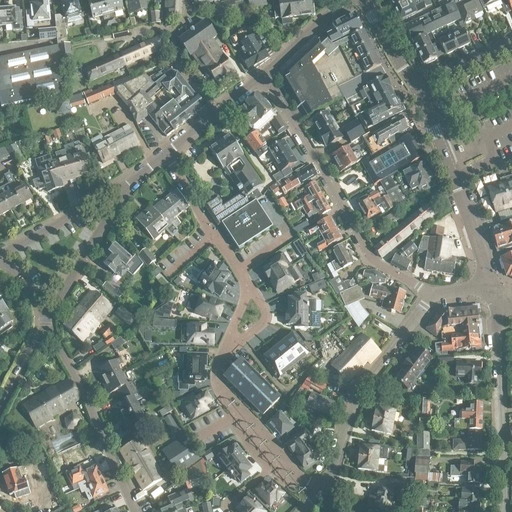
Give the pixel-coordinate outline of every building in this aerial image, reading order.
[(64,19),(67,18),(68,23),(82,19),(81,15),(77,0),(71,0),(60,3),(64,19)] [(113,32),(111,26),(104,0),(87,0),(93,19),(103,17),(107,33),(113,32)] [(121,0),(104,0),(111,26),(117,25),(114,14),(124,11),(121,0)] [(127,2),(130,15),(148,10),(145,0),(132,0),(132,1),(127,2)] [(180,15),(180,0),(167,0),(167,15),(180,15)] [(241,0),(234,2),(237,15),(240,15),(238,6),(243,5),(244,8),(248,7),(244,0),(241,0)] [(244,0),(248,7),(249,9),(267,6),(267,7),(270,7),(273,7),(275,20),(282,19),(283,26),(292,25),(291,20),(295,19),(292,0),(244,0)] [(292,0),(295,19),(315,17),(313,3),(316,3),(318,0),(292,0)] [(388,0),(389,3),(393,10),(413,0),(388,0)] [(413,0),(393,10),(399,22),(404,20),(403,19),(432,5),(429,0),(413,0)] [(454,2),(462,20),(464,24),(475,19),(474,16),(483,12),(477,0),(469,0),(463,3),(461,0),(459,0),(455,2),(454,2)] [(479,0),(483,7),(485,6),(486,8),(501,1),(506,14),(511,12),(511,13),(511,11),(507,0),(479,0)] [(417,21),(405,26),(413,43),(432,34),(458,22),(462,20),(454,2),(455,2),(455,1),(449,4),(442,8),(439,10),(417,21)] [(34,27),(34,22),(50,21),(48,2),(38,3),(39,4),(31,5),(32,11),(26,12),(27,28),(34,27)] [(216,5),(216,6),(218,17),(233,14),(233,16),(237,15),(234,2),(220,5),(220,4),(216,5)] [(19,8),(5,9),(7,26),(13,26),(13,32),(23,31),(22,13),(19,13),(19,8)] [(160,23),(159,12),(151,13),(153,24),(160,23)] [(333,27),(326,33),(331,44),(339,40),(340,40),(362,29),(354,15),(332,26),(333,27)] [(55,16),(56,29),(57,40),(58,45),(68,43),(66,25),(62,25),(61,16),(55,16)] [(216,37),(205,21),(185,36),(180,39),(179,40),(191,56),(192,55),(209,78),(211,76),(218,85),(223,81),(223,82),(236,73),(212,40),(216,37)] [(238,46),(244,56),(237,60),(245,74),(249,72),(248,71),(252,69),(254,71),(269,59),(267,56),(272,53),(256,24),(246,31),(241,23),(237,26),(240,33),(230,40),(230,41),(233,47),(235,48),(238,46)] [(40,41),(57,40),(56,29),(39,31),(40,41)] [(112,38),(112,40),(114,40),(129,36),(128,29),(112,33),(112,38)] [(457,30),(450,33),(452,36),(458,50),(471,44),(469,41),(468,39),(465,31),(464,30),(462,31),(459,33),(457,30)] [(351,38),(356,49),(368,44),(363,32),(351,38)] [(450,32),(437,38),(439,43),(439,42),(442,48),(439,50),(442,56),(446,55),(458,50),(452,36),(450,33),(450,32)] [(432,34),(413,43),(418,53),(422,61),(424,66),(437,59),(440,57),(437,51),(437,50),(435,46),(437,45),(432,34)] [(290,78),(279,84),(294,110),(300,107),(307,118),(344,98),(346,101),(363,92),(362,90),(368,87),(367,86),(386,77),(380,68),(379,65),(366,72),(356,49),(351,38),(332,48),(325,40),(321,44),(319,40),(286,71),(290,78)] [(158,39),(120,56),(124,67),(162,50),(158,39)] [(71,43),(58,45),(58,47),(61,62),(73,60),(71,43)] [(366,72),(379,65),(371,50),(368,44),(356,49),(366,72)] [(0,58),(0,83),(61,69),(58,47),(0,58)] [(89,82),(124,67),(120,56),(85,71),(89,82)] [(63,80),(61,69),(0,83),(0,102),(1,108),(64,94),(61,80),(63,80)] [(142,72),(113,84),(116,95),(127,108),(144,94),(144,93),(153,84),(144,74),(143,74),(142,72)] [(179,108),(189,121),(205,107),(177,73),(162,85),(168,93),(174,89),(181,98),(176,102),(175,103),(179,108)] [(349,109),(350,108),(390,89),(391,88),(386,77),(367,86),(368,87),(362,90),(363,92),(346,101),(349,109)] [(83,93),(88,106),(111,96),(111,97),(116,95),(113,84),(112,84),(92,93),(91,90),(83,93)] [(144,93),(144,94),(174,131),(186,122),(176,110),(179,108),(175,103),(176,102),(175,100),(164,109),(156,99),(159,96),(156,93),(160,90),(155,84),(154,85),(153,84),(144,93)] [(390,89),(350,108),(355,118),(358,117),(395,99),(390,89)] [(50,113),(56,111),(57,117),(72,113),(71,109),(86,105),(82,94),(68,97),(53,100),(47,102),(50,113)] [(127,108),(129,109),(137,125),(149,116),(166,137),(174,131),(144,94),(127,108)] [(252,128),(256,133),(245,141),(255,154),(256,154),(266,146),(267,146),(258,133),(262,136),(266,132),(271,128),(268,125),(271,122),(272,121),(278,131),(284,127),(278,116),(275,118),(271,113),(271,112),(257,96),(256,97),(246,105),(247,106),(238,114),(251,129),(252,128)] [(342,99),(339,101),(339,103),(341,108),(344,108),(346,107),(347,104),(344,100),(342,99)] [(368,130),(372,128),(401,113),(395,99),(358,117),(366,130),(368,129),(368,130)] [(312,122),(319,134),(320,134),(337,124),(332,117),(330,118),(328,113),(312,122)] [(345,119),(341,113),(336,116),(339,122),(345,119)] [(368,152),(371,158),(397,143),(394,138),(408,130),(406,127),(403,118),(404,117),(403,114),(402,114),(360,139),(368,152)] [(320,141),(322,141),(326,147),(342,138),(340,135),(344,133),(351,143),(365,135),(357,121),(343,130),(342,129),(338,132),(338,131),(340,130),(337,124),(320,134),(319,134),(318,134),(319,135),(318,137),(320,141)] [(129,126),(111,135),(121,154),(138,145),(129,126)] [(52,132),(55,140),(62,137),(59,130),(52,132)] [(41,135),(43,139),(45,146),(51,144),(48,137),(47,133),(41,135)] [(113,158),(121,154),(111,135),(104,140),(101,135),(90,140),(93,145),(103,165),(113,159),(113,158)] [(366,160),(361,164),(374,186),(378,184),(380,183),(423,158),(410,135),(397,143),(371,158),(366,160)] [(224,169),(241,194),(244,199),(257,190),(263,186),(243,157),(244,156),(230,136),(210,150),(223,170),(224,169)] [(269,152),(268,152),(273,161),(274,162),(276,161),(290,152),(285,145),(284,146),(282,142),(268,150),(269,152)] [(16,145),(7,150),(16,168),(17,167),(20,165),(22,165),(26,163),(16,145)] [(269,152),(268,150),(266,146),(256,154),(255,154),(256,155),(259,159),(268,152),(269,152)] [(332,160),(335,166),(344,160),(359,152),(361,151),(358,146),(350,151),(348,148),(331,158),(332,160)] [(75,148),(77,154),(76,155),(78,160),(83,176),(91,174),(84,153),(82,153),(79,147),(75,148)] [(4,148),(0,149),(0,152),(3,160),(10,157),(4,148)] [(59,178),(62,184),(83,176),(78,160),(76,155),(67,157),(65,151),(55,154),(57,160),(56,160),(52,162),(53,164),(57,178),(58,177),(59,178)] [(290,152),(274,162),(283,177),(291,172),(289,169),(295,165),(292,161),(294,159),(290,152)] [(357,164),(357,163),(364,159),(359,152),(344,160),(335,166),(340,174),(357,164)] [(423,158),(380,183),(386,193),(391,191),(429,172),(424,163),(426,163),(423,158)] [(40,190),(46,188),(48,194),(63,188),(62,184),(59,178),(58,177),(57,178),(53,164),(52,162),(37,167),(42,181),(36,183),(38,188),(39,188),(40,190)] [(293,173),(300,186),(316,176),(311,166),(301,172),(297,175),(295,172),(293,173)] [(391,191),(400,206),(421,194),(429,190),(437,186),(434,181),(433,181),(429,172),(391,191)] [(9,173),(4,176),(9,184),(21,206),(32,200),(24,185),(18,189),(14,183),(15,183),(9,173)] [(274,195),(282,189),(285,195),(300,186),(293,173),(286,177),(277,183),(271,187),(269,188),(273,193),(274,195)] [(487,187),(495,214),(511,209),(511,175),(506,178),(500,180),(501,183),(487,187)] [(296,212),(303,208),(311,203),(323,197),(315,183),(303,189),(307,195),(292,204),(296,212)] [(0,188),(0,193),(0,194),(10,212),(21,206),(9,184),(0,188)] [(177,189),(155,207),(161,214),(164,214),(176,228),(181,224),(180,224),(181,224),(176,218),(180,215),(189,208),(177,189)] [(257,190),(244,199),(241,194),(222,206),(216,198),(215,199),(210,193),(201,199),(205,205),(204,205),(218,227),(222,225),(256,202),(262,198),(257,190)] [(369,196),(356,203),(361,212),(386,197),(383,192),(380,194),(378,194),(377,191),(369,195),(369,196)] [(386,197),(361,212),(366,220),(379,213),(376,209),(381,206),(386,214),(400,206),(391,191),(386,193),(388,196),(386,197)] [(0,194),(0,217),(10,212),(0,194)] [(421,201),(418,196),(413,199),(416,205),(421,201)] [(311,203),(303,208),(309,219),(317,214),(319,217),(331,211),(323,197),(311,203)] [(288,206),(283,198),(277,202),(282,210),(288,206)] [(256,202),(222,225),(234,243),(230,246),(233,252),(238,249),(239,250),(273,227),(256,202)] [(172,238),(174,236),(179,231),(176,228),(164,214),(161,214),(155,207),(153,208),(151,206),(136,219),(154,242),(166,231),(172,238)] [(407,237),(433,215),(425,206),(399,227),(407,237)] [(392,211),(387,214),(390,220),(395,217),(392,211)] [(385,223),(390,220),(387,214),(382,217),(385,223)] [(318,232),(321,237),(336,229),(331,218),(308,230),(311,236),(318,232)] [(492,230),(495,241),(511,235),(511,221),(510,222),(511,223),(509,224),(509,225),(492,230)] [(307,222),(293,229),(296,235),(310,227),(307,222)] [(365,226),(369,232),(374,229),(370,223),(365,226)] [(381,259),(407,237),(399,227),(373,249),(381,259)] [(427,253),(424,270),(454,275),(456,260),(450,259),(452,242),(442,240),(443,229),(433,227),(431,238),(423,237),(417,254),(425,255),(425,252),(427,253)] [(319,252),(342,239),(336,229),(321,237),(324,242),(316,247),(319,252)] [(174,236),(181,244),(186,239),(179,231),(174,236)] [(300,240),(306,237),(303,231),(297,235),(300,240)] [(511,235),(495,241),(498,252),(502,251),(511,247),(511,235)] [(293,244),(296,249),(302,246),(299,240),(293,244)] [(389,262),(392,264),(391,264),(406,272),(406,270),(409,272),(411,268),(409,267),(411,263),(407,261),(407,259),(418,251),(410,242),(400,250),(395,255),(396,255),(395,258),(392,257),(389,262)] [(136,255),(132,260),(115,245),(108,252),(110,254),(102,264),(115,276),(116,275),(121,279),(127,273),(132,277),(143,265),(136,255)] [(327,266),(334,280),(339,277),(336,272),(342,269),(352,264),(352,263),(354,262),(350,254),(348,255),(343,246),(332,251),(337,261),(331,264),(331,263),(327,266)] [(156,261),(146,249),(138,256),(147,268),(156,261)] [(511,255),(501,259),(504,271),(511,268),(511,255)] [(270,278),(271,280),(287,269),(279,256),(271,262),(273,264),(264,270),(266,272),(264,273),(268,279),(270,278)] [(200,258),(195,263),(199,266),(204,261),(200,258)] [(203,272),(206,274),(207,274),(223,285),(224,284),(226,281),(230,275),(225,272),(226,270),(219,265),(218,267),(210,262),(203,272)] [(291,266),(287,269),(271,280),(273,283),(271,284),(278,294),(300,280),(291,266)] [(356,275),(354,277),(358,286),(370,281),(376,284),(385,283),(386,279),(378,273),(373,272),(365,272),(363,277),(356,275)] [(220,297),(223,292),(226,289),(227,287),(223,285),(207,274),(206,274),(200,284),(206,288),(205,290),(212,295),(213,293),(220,297)] [(319,276),(318,274),(312,276),(314,282),(321,280),(325,278),(322,274),(319,276)] [(334,280),(328,284),(332,291),(344,284),(344,283),(339,276),(339,277),(334,280)] [(173,283),(177,286),(182,282),(178,278),(173,283)] [(110,279),(102,287),(118,301),(125,293),(110,279)] [(335,292),(337,295),(349,290),(344,284),(332,291),(334,293),(335,292)] [(336,296),(342,305),(344,308),(358,302),(365,299),(364,299),(359,286),(358,286),(352,289),(349,290),(337,295),(336,296)] [(373,286),(370,298),(389,303),(392,292),(373,286)] [(393,291),(392,292),(389,303),(390,303),(387,311),(399,314),(405,294),(393,291)] [(167,301),(162,293),(156,297),(162,305),(167,301)] [(90,294),(76,311),(96,329),(112,309),(96,294),(90,294)] [(288,312),(288,313),(312,313),(312,314),(316,314),(316,300),(306,300),(306,295),(294,295),(294,299),(288,298),(288,308),(288,312)] [(211,318),(211,316),(218,318),(219,318),(223,305),(201,298),(200,299),(191,296),(187,309),(196,312),(195,313),(211,318)] [(358,302),(344,308),(347,311),(352,319),(358,328),(369,316),(358,302)] [(0,331),(5,328),(8,331),(13,328),(13,324),(12,323),(13,322),(6,313),(7,312),(2,305),(0,306),(0,331)] [(116,312),(126,321),(132,314),(122,306),(116,312)] [(446,328),(442,329),(443,333),(479,329),(477,309),(456,311),(457,320),(445,321),(446,328)] [(91,335),(96,329),(76,311),(64,326),(82,343),(90,334),(91,335)] [(442,329),(446,328),(445,321),(457,320),(456,311),(438,313),(439,315),(436,316),(426,330),(435,337),(442,329)] [(312,328),(312,314),(312,313),(288,313),(286,313),(286,315),(286,318),(286,326),(294,326),(294,328),(312,328)] [(177,322),(153,320),(153,327),(175,329),(177,322)] [(100,334),(106,339),(116,329),(110,323),(100,333),(100,334)] [(213,342),(214,342),(214,333),(209,333),(205,332),(206,326),(188,326),(188,327),(187,342),(187,344),(207,345),(209,345),(213,345),(213,342)] [(345,331),(341,327),(335,333),(339,337),(345,331)] [(441,333),(442,343),(480,339),(479,329),(443,333),(441,333)] [(115,351),(130,341),(125,334),(111,345),(115,351)] [(295,334),(284,343),(292,352),(302,343),(295,334)] [(381,352),(362,335),(348,349),(364,365),(366,362),(369,365),(381,352)] [(110,337),(109,337),(106,340),(94,349),(97,354),(115,342),(110,337)] [(156,339),(149,343),(149,344),(152,350),(153,351),(159,347),(160,346),(157,340),(156,339)] [(447,355),(447,352),(465,350),(466,351),(468,351),(469,350),(481,349),(480,339),(442,343),(441,343),(441,344),(435,345),(436,355),(438,357),(447,355)] [(275,350),(273,351),(281,361),(292,352),(284,343),(282,344),(275,350)] [(292,352),(299,361),(310,353),(302,343),(292,352)] [(347,382),(364,365),(348,349),(331,367),(347,382)] [(418,349),(410,359),(424,370),(432,360),(418,349)] [(273,351),(263,360),(270,370),(281,361),(273,351)] [(292,352),(281,361),(288,370),(290,369),(297,363),(299,361),(292,352)] [(184,356),(183,370),(204,370),(205,367),(206,367),(207,355),(188,354),(188,356),(184,356)] [(99,377),(102,384),(122,374),(118,366),(123,364),(121,359),(94,372),(97,378),(99,377)] [(401,369),(402,370),(416,380),(424,370),(410,359),(409,359),(401,369)] [(270,370),(278,379),(288,370),(281,361),(270,370)] [(236,372),(244,380),(252,371),(244,363),(240,367),(236,372)] [(480,364),(457,363),(456,378),(466,378),(466,385),(477,385),(477,381),(480,381),(480,364)] [(204,372),(204,370),(183,370),(179,370),(178,383),(179,383),(179,391),(188,391),(188,385),(194,386),(194,382),(204,383),(204,380),(206,380),(206,373),(204,373),(204,372)] [(408,391),(416,380),(402,370),(394,380),(408,391)] [(244,380),(252,388),(261,379),(252,371),(244,380)] [(227,380),(235,388),(244,380),(236,372),(232,376),(227,380)] [(117,391),(120,396),(136,388),(133,382),(128,385),(122,374),(102,384),(105,390),(104,391),(107,396),(117,391)] [(310,376),(304,384),(310,388),(321,395),(326,386),(310,376)] [(252,388),(260,396),(269,388),(261,379),(252,388)] [(70,380),(22,406),(36,429),(53,420),(51,417),(82,399),(70,380)] [(235,388),(244,396),(252,388),(244,380),(235,388)] [(116,412),(120,419),(140,409),(137,401),(142,399),(137,390),(136,388),(120,396),(123,402),(112,407),(115,413),(116,412)] [(244,396),(252,405),(260,396),(252,388),(244,396)] [(260,396),(268,404),(273,400),(277,396),(269,388),(260,396)] [(288,409),(292,414),(296,408),(306,391),(301,388),(288,409)] [(208,411),(207,410),(205,407),(209,405),(212,404),(206,394),(200,397),(195,399),(192,394),(185,398),(188,403),(187,404),(183,406),(187,413),(190,417),(191,420),(198,416),(208,411)] [(335,404),(311,395),(306,407),(330,417),(335,404)] [(252,405),(260,413),(264,409),(268,404),(260,396),(252,405)] [(419,416),(419,418),(430,418),(430,398),(420,398),(419,416)] [(462,410),(461,420),(482,421),(483,404),(469,403),(469,410),(466,410),(462,410)] [(162,417),(163,417),(172,411),(169,406),(159,412),(162,417)] [(372,417),(374,419),(374,420),(393,423),(395,412),(376,408),(375,412),(373,413),(372,417)] [(144,415),(140,409),(120,419),(123,425),(122,426),(125,432),(151,418),(149,413),(144,415)] [(270,425),(274,429),(275,429),(277,432),(280,435),(280,436),(285,431),(287,433),(293,429),(280,414),(270,423),(271,425),(270,425)] [(172,415),(167,417),(177,433),(181,431),(172,415)] [(403,421),(403,426),(411,428),(411,426),(417,427),(419,418),(419,416),(413,415),(412,423),(403,421)] [(431,418),(430,418),(419,418),(417,427),(430,427),(431,418)] [(371,425),(372,427),(372,431),(391,435),(393,423),(374,420),(371,421),(371,425)] [(457,429),(482,431),(482,421),(461,420),(460,420),(454,420),(453,429),(454,429),(457,429)] [(417,435),(417,433),(418,428),(417,428),(417,427),(411,426),(411,428),(403,426),(402,432),(417,435)] [(295,452),(296,454),(312,442),(311,441),(303,430),(295,436),(297,438),(289,444),(290,446),(289,447),(293,453),(295,452)] [(163,451),(178,474),(180,472),(199,460),(200,459),(198,455),(189,442),(183,432),(177,436),(180,440),(163,451)] [(22,440),(26,447),(39,440),(36,433),(22,440)] [(418,451),(418,457),(430,458),(430,454),(430,450),(429,433),(417,433),(417,451),(418,451)] [(454,440),(453,450),(481,452),(482,434),(468,434),(468,441),(454,440)] [(120,451),(132,472),(152,459),(140,439),(120,451)] [(313,453),(317,449),(312,442),(296,454),(299,458),(298,459),(305,469),(318,459),(313,453)] [(41,451),(38,445),(29,450),(31,456),(41,451)] [(217,457),(228,470),(243,458),(244,458),(245,457),(244,455),(242,453),(236,445),(235,447),(230,451),(228,449),(217,457)] [(357,456),(359,457),(359,458),(378,460),(380,448),(360,446),(359,451),(357,452),(357,456)] [(61,457),(67,469),(84,461),(82,457),(84,456),(80,447),(61,457)] [(414,473),(429,474),(430,458),(418,457),(416,457),(415,463),(414,473)] [(252,469),(246,461),(244,459),(244,458),(243,458),(228,470),(231,475),(232,477),(232,476),(236,481),(238,480),(241,484),(250,477),(247,473),(252,469)] [(356,463),(358,465),(357,470),(371,471),(370,472),(384,473),(385,466),(378,466),(378,460),(359,458),(359,459),(356,460),(356,463)] [(152,459),(132,472),(143,491),(164,479),(152,459)] [(157,511),(181,511),(185,510),(183,506),(194,501),(189,491),(208,485),(204,460),(200,462),(183,477),(182,477),(188,489),(169,498),(171,504),(165,507),(165,509),(157,511)] [(408,469),(408,476),(408,478),(411,479),(415,479),(414,473),(415,463),(406,462),(406,469),(408,469)] [(461,477),(466,477),(466,473),(480,474),(481,464),(460,463),(460,467),(450,467),(450,477),(461,477)] [(78,484),(101,474),(97,466),(83,472),(80,466),(72,470),(78,484)] [(10,496),(11,496),(12,499),(15,498),(16,499),(31,494),(26,478),(27,478),(23,467),(2,475),(10,496)] [(429,474),(414,473),(415,479),(415,481),(419,482),(428,482),(428,483),(434,484),(442,484),(445,484),(447,484),(447,477),(447,476),(443,476),(443,475),(442,475),(429,474)] [(480,484),(480,474),(466,473),(466,477),(466,484),(480,484)] [(85,493),(89,501),(109,493),(101,474),(78,484),(82,494),(85,493)] [(367,508),(375,509),(375,511),(379,511),(380,510),(384,511),(383,511),(392,511),(395,504),(391,503),(392,498),(404,500),(407,483),(390,480),(387,492),(378,489),(376,496),(370,495),(367,508)] [(425,482),(419,482),(415,481),(414,490),(414,496),(414,497),(423,498),(425,482)] [(65,496),(79,489),(77,483),(62,489),(65,496)] [(259,496),(270,507),(276,501),(277,502),(284,495),(279,489),(278,490),(271,484),(267,488),(266,490),(262,486),(256,491),(260,495),(259,496)] [(459,500),(459,501),(461,501),(461,502),(464,502),(464,500),(480,501),(480,490),(461,490),(456,490),(455,500),(459,500)] [(245,511),(264,511),(255,502),(255,501),(254,500),(253,500),(250,497),(248,499),(241,506),(245,509),(247,511),(245,511)] [(415,508),(417,508),(423,509),(426,509),(427,499),(416,498),(415,508)] [(72,511),(67,500),(62,503),(66,511),(72,511)] [(457,510),(459,510),(464,510),(464,511),(479,511),(480,501),(464,500),(464,502),(461,502),(461,501),(459,501),(459,507),(457,507),(457,510)]
